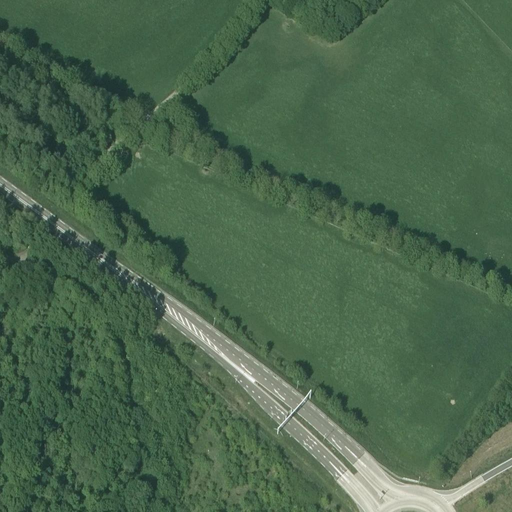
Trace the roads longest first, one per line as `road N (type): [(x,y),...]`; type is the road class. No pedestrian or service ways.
road 1 (primary): [(199,335),(0,181)]
road 2 (primary): [(358,459),(199,335)]
road 3 (primary): [(199,335),(341,475)]
